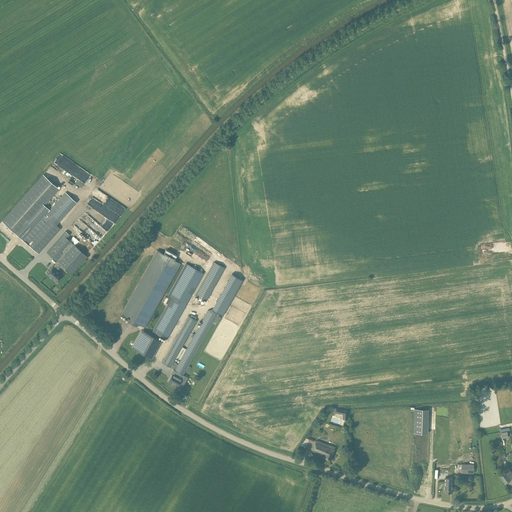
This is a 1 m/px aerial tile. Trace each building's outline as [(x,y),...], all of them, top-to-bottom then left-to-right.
[(60,153),(54,163),(64,170),(67,170),(68,168),(65,166),(79,166),(60,153)] [(69,173),(81,180),(85,172),(81,170),(80,171),(78,170),(76,173),(72,171),(73,169),(71,168),(70,171),(69,173)] [(59,189),(43,174),(2,221),(23,239),(49,209),(45,205),(59,189)] [(23,239),(38,254),(60,229),(55,224),(75,201),(65,192),(49,209),(23,239)] [(47,252),(58,262),(74,244),(67,238),(69,235),(65,231),(47,252)] [(157,250),(121,314),(129,319),(128,322),(134,326),(136,322),(144,327),(180,263),(174,260),(176,256),(166,250),(164,254),(157,250)] [(213,262),(195,295),(206,301),(225,268),(213,262)] [(167,305),(152,331),(154,332),(166,339),(203,273),(186,263),(167,297),(165,297),(163,302),(165,303),(167,304),(167,305)] [(53,267),(47,273),(57,282),(62,275),(56,270),(58,268),(55,265),(53,267)] [(220,295),(216,302),(227,308),(231,301),(220,295)] [(194,324),(197,320),(188,316),(181,328),(165,358),(162,363),(174,369),(184,375),(186,376),(190,367),(188,366),(203,340),(213,321),(217,313),(210,309),(208,310),(194,334),(192,333),(191,336),(193,338),(186,349),(182,347),(190,332),(194,324)] [(160,341),(141,331),(132,349),(150,359),(160,341)] [(172,374),(168,381),(178,387),(180,382),(182,379),(184,375),(174,369),(171,374),(172,374)] [(335,409),(335,413),(343,414),(343,420),(348,419),(348,410),(342,409),(335,408),(335,409)] [(447,410),(436,409),(434,463),(445,463),(447,410)] [(413,442),(415,442),(415,445),(416,445),(414,474),(416,474),(416,475),(420,475),(420,477),(425,478),(425,476),(426,476),(428,434),(417,433),(417,438),(416,438),(416,435),(414,435),(413,437),(413,442)] [(335,447),(317,440),(313,452),(325,456),(324,458),(331,460),(335,447)] [(462,473),(474,473),(474,464),(462,464),(462,473)] [(511,480),(506,473),(500,477),(505,485),(511,480)]
